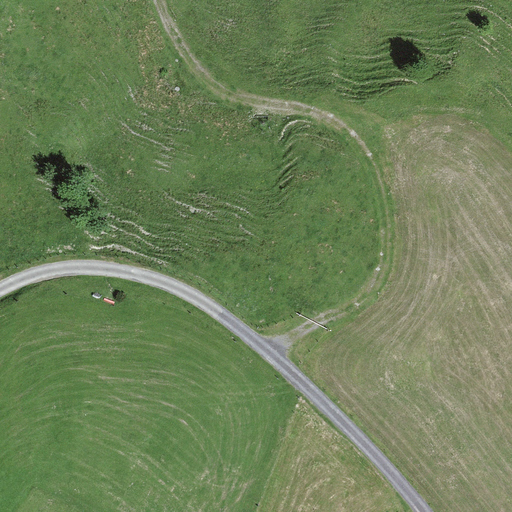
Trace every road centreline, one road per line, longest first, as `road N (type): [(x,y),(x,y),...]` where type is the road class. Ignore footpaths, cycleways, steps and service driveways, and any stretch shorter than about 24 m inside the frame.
road 1 (track): [(267,349),(355,305),(373,286),(386,231),(379,184),(366,156),(322,115),(238,99),(214,85),(182,48),(158,0)]
road 2 (unclassified): [(0,291),(54,270),(156,279),(267,349),(422,511)]
